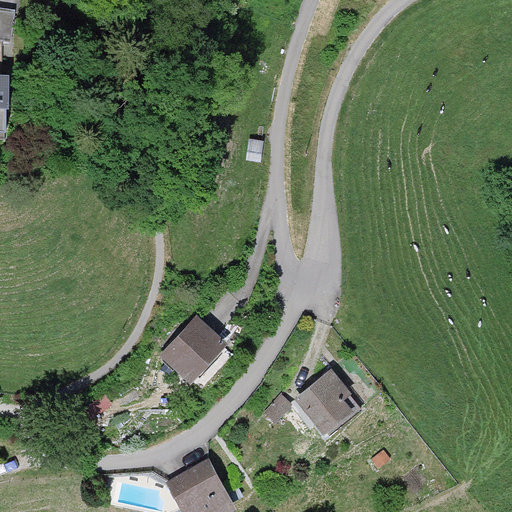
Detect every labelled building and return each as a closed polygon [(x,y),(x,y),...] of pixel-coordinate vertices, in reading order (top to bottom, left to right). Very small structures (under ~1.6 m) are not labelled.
[(19,10),(0,8),(0,39),(4,40),(16,42),(19,10)] [(13,107),(16,42),(4,40),(4,71),(7,71),(7,108),(13,107)] [(230,343),(198,315),(163,356),(194,384),(230,343)] [(328,435),(364,407),(334,370),(298,398),(328,435)] [(280,422),(294,403),(284,396),(270,414),(280,422)] [(213,459),(169,483),(184,511),(220,511),(237,503),(213,459)]
